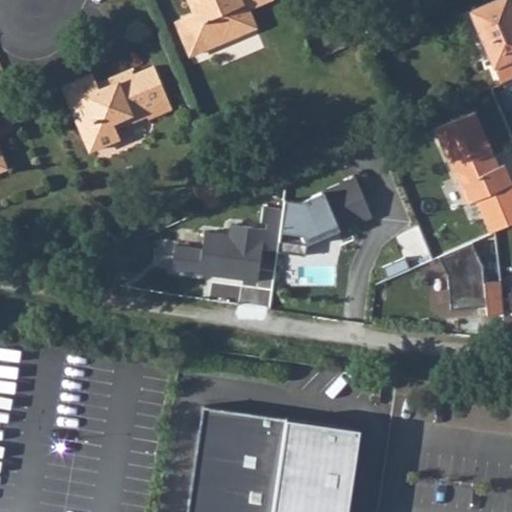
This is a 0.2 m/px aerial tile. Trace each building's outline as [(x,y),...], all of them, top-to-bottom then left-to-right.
[(251,12),(275,3),(273,0),(192,0),(196,8),(204,5),(206,13),(181,23),(196,59),(245,39),(241,29),(255,22),(251,12)] [(489,0),(470,8),(502,81),(511,76),(511,4),(510,0),(489,0)] [(245,39),(259,33),(255,22),(241,29),(245,39)] [(94,73),(63,87),(91,151),(120,139),(117,132),(150,118),(152,122),(170,114),(151,70),(133,78),(135,84),(120,91),(118,85),(101,92),(94,73)] [(511,184),(511,165),(511,163),(503,165),(484,121),(444,137),(471,202),(511,184)] [(376,215),(359,173),(294,200),(311,242),(376,215)] [(199,189),(207,207),(228,198),(220,180),(199,189)] [(478,241),(445,255),(453,274),(456,304),(491,301),(492,310),(509,309),(506,276),(490,277),(489,264),(478,241)] [(211,402),(195,511),(342,511),(355,420),(296,414),(211,402)]
